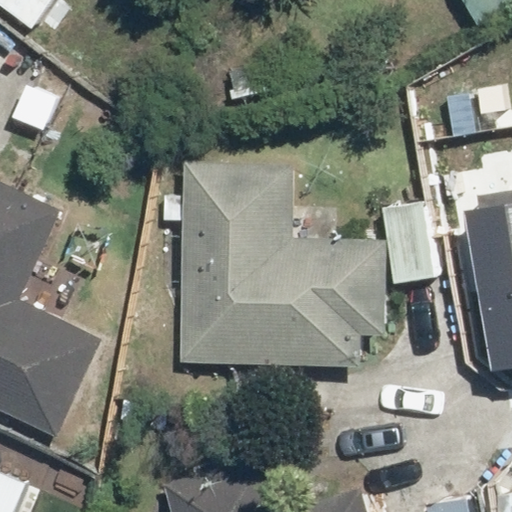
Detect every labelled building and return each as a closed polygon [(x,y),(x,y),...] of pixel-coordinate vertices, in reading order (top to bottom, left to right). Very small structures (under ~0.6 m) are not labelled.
[(5,0),(39,24),(56,0),(72,0),(80,6),(84,0),(5,0)] [(511,0),(474,0),(489,23),(511,9),(511,0)] [(383,40),(373,38),(364,41),(357,48),(355,58),(358,67),(365,74),(375,76),(384,73),(391,65),(393,56),(390,46),(383,40)] [(189,157),(186,359),(372,362),(373,330),(394,330),(395,234),(300,233),(301,159),(189,157)] [(0,408),(61,438),(110,336),(19,292),(62,205),(0,174),(0,408)] [(511,193),(487,197),(511,359),(511,193)] [(392,206),(405,279),(446,271),(432,199),(392,206)] [(495,431),(408,424),(405,466),(491,473),(495,431)] [(170,481),(179,511),(380,511),(373,485),(290,508),(274,452),(170,481)] [(0,511),(23,511),(34,484),(0,470),(0,511)] [(488,511),(483,486),(430,495),(432,511),(488,511)]
